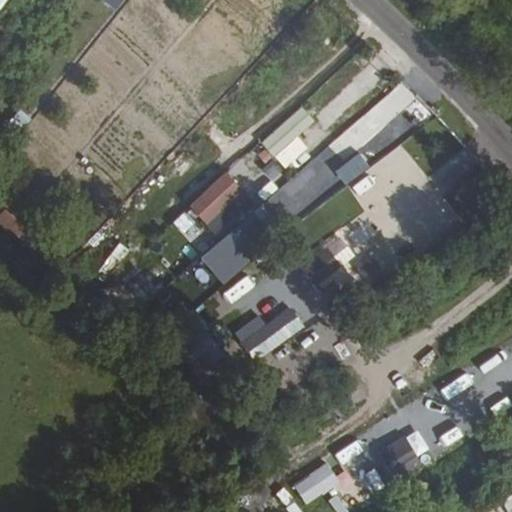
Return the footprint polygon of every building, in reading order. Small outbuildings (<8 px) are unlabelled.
[(103,0),(102,3),(117,12),(123,0),(103,0)] [(0,23),(0,42),(10,31),(0,23)] [(260,143),(284,169),(308,148),(298,136),(315,121),(301,106),(260,143)] [(366,121),(359,114),(347,124),(374,155),(399,135),(379,110),(366,121)] [(244,216),(233,205),(245,193),(224,172),(188,207),(219,240),(244,216)] [(0,213),(0,232),(12,243),(26,228),(4,209),(0,213)] [(341,304),(386,280),(375,258),(354,269),(339,241),(299,263),(313,289),(328,281),(341,304)] [(108,271),(130,251),(121,242),(100,262),(108,271)] [(124,269),(148,298),(170,279),(146,250),(124,269)] [(198,289),(228,279),(219,250),(175,265),(182,284),(195,279),(198,289)] [(215,327),(258,288),(242,271),(200,310),(215,327)] [(266,322),(277,342),(304,328),(293,307),(266,322)] [(403,435),(379,450),(389,466),(413,451),(403,435)] [(306,505),(339,482),(324,460),(291,483),(306,505)]
